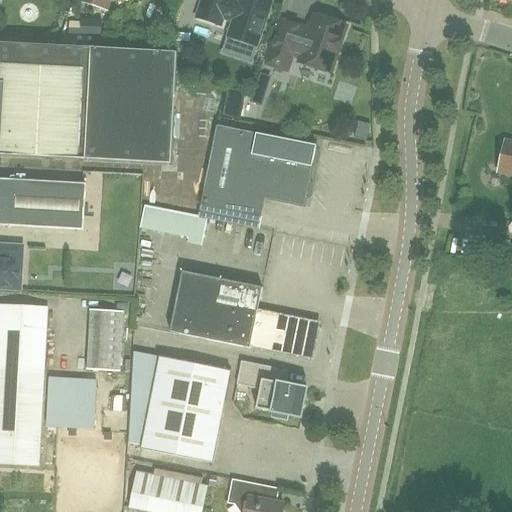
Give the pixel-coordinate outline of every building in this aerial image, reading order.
[(81,0),(81,2),(107,11),(111,0),(81,0)] [(243,0),(242,5),(231,1),(230,0),(205,0),(199,20),(222,27),(224,19),(236,23),(231,39),(257,48),(273,2),(268,1),(267,0),(243,0)] [(283,22),(273,51),(268,66),(289,73),(294,57),(302,60),(300,65),(332,75),(348,28),(316,17),(311,32),(283,22)] [(0,160),(171,167),(179,55),(1,49),(0,58),(0,160)] [(304,208),(313,167),(317,147),(217,127),(201,207),(241,215),(245,196),(304,208)] [(511,175),(511,144),(505,143),(498,172),(511,175)] [(86,185),(0,179),(0,226),(83,231),(86,185)] [(207,245),(211,221),(149,209),(144,233),(207,245)] [(0,245),(0,289),(21,291),(23,247),(0,245)] [(170,333),(313,363),(319,332),(312,322),(258,311),(262,289),(183,273),(170,333)] [(116,312),(116,303),(95,302),(94,369),(127,370),(128,313),(116,312)] [(0,464),(39,467),(48,308),(0,305),(0,464)] [(141,450),(212,464),(231,373),(160,358),(141,450)] [(274,383),(276,370),(241,363),(237,387),(260,391),(256,411),(273,414),(272,419),(287,422),(288,417),(302,420),(307,390),(274,383)] [(203,511),(208,489),(137,474),(129,508),(148,511),(203,511)] [(282,511),(283,506),(261,501),(259,498),(261,487),(232,481),(227,505),(235,506),(238,511),(282,511)]
